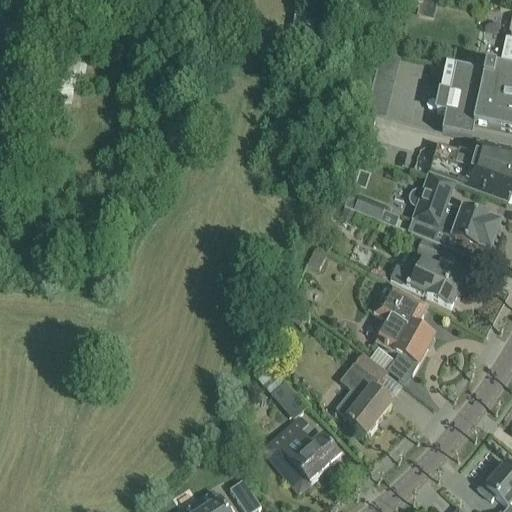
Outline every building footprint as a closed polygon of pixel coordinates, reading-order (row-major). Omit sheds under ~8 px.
[(511,50),(505,49),(502,61),(511,63),(511,50)] [(511,76),(486,71),(484,78),(446,69),(437,114),(446,116),(442,137),(472,143),(474,131),(511,139),(511,76)] [(374,115),(392,116),(393,88),(375,87),(374,115)] [(365,118),(359,151),(369,153),(375,120),(365,118)] [(511,164),(489,160),(488,165),(477,162),(477,160),(437,149),(429,178),(456,187),(455,189),(507,208),(511,195),(511,164)] [(489,223),(489,222),(463,212),(462,214),(448,209),(455,189),(456,187),(429,178),(428,177),(422,193),(424,194),(424,195),(420,194),(418,193),(415,194),(413,195),(410,198),(409,200),(409,203),(409,206),(411,208),(412,211),(415,212),(418,213),(408,237),(422,243),(446,253),(452,255),(456,244),(479,252),(479,251),(490,255),(500,226),(489,223)] [(345,211),(357,216),(396,232),(400,221),(349,200),(345,211)] [(351,230),(357,216),(345,211),(339,225),(351,230)] [(441,268),(446,253),(422,243),(421,246),(415,244),(411,254),(417,257),(416,260),(415,261),(440,270),(441,268)] [(450,312),(466,280),(441,268),(440,270),(415,261),(408,276),(397,270),(390,283),(450,312)] [(434,341),(416,331),(428,310),(389,289),(384,290),(380,296),(382,302),(373,319),(388,328),(377,347),(398,359),(394,366),(412,380),(434,341)] [(335,415),(353,429),(366,439),(391,408),(371,393),(376,387),(378,389),(386,379),(363,360),(342,387),(351,395),(335,415)] [(271,400),(294,425),(309,411),(286,386),(271,400)] [(290,430),(298,439),(270,462),(299,497),(309,488),(310,489),(340,462),(327,447),(310,429),(308,430),(301,421),(290,430)] [(226,459),(221,452),(219,452),(212,457),(215,461),(221,462),(226,459)] [(511,511),(511,473),(506,469),(497,479),(493,475),(477,493),(491,505),(495,501),(507,511),(506,511),(511,511)] [(244,485),(231,494),(242,511),(260,511),(261,511),(244,485)] [(198,503),(203,511),(223,511),(212,494),(198,503)]
